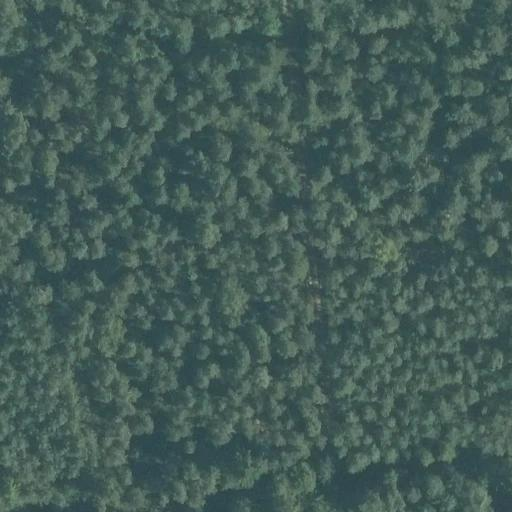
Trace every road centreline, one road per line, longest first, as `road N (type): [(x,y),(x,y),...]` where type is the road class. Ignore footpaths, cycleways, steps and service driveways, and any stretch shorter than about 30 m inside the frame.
road 1 (track): [(336,511),(288,0)]
road 2 (track): [(0,507),(332,467)]
road 3 (track): [(511,453),(332,467)]
